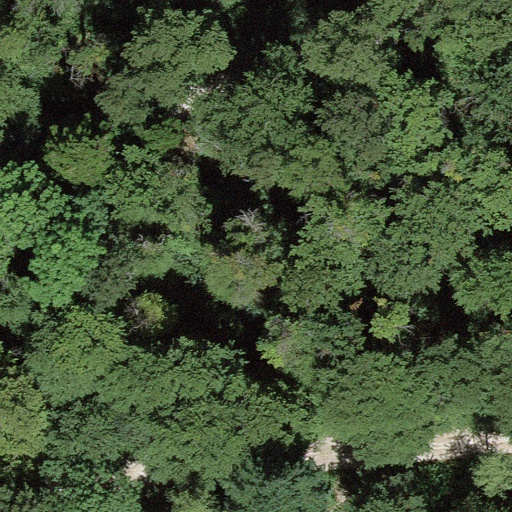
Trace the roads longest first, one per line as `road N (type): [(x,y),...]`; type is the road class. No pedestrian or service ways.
road 1 (track): [(511,444),(0,507)]
road 2 (track): [(0,139),(72,129),(279,67),(448,0)]
